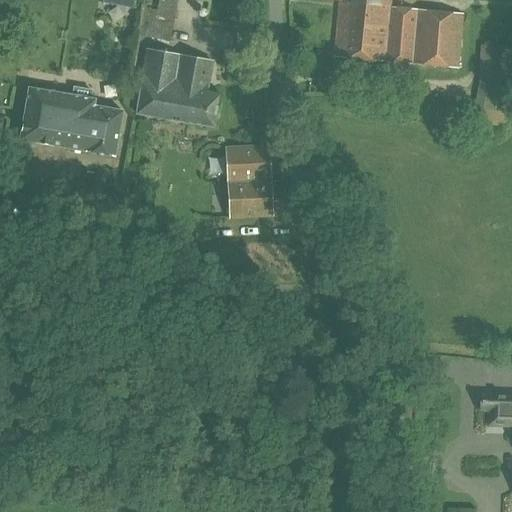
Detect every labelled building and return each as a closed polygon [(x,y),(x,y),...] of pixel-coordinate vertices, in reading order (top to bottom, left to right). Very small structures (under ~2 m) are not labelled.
[(141,0),(136,35),(169,42),(176,0),(141,0)] [(333,56),(457,68),(462,13),(390,6),(390,0),(337,0),(339,0),(333,56)] [(506,127),(511,46),(478,45),(472,123),(506,127)] [(136,113),(213,127),(218,94),(205,92),(211,60),(147,49),(136,113)] [(19,139),(66,147),(75,95),(28,87),(19,139)] [(66,147),(113,156),(121,110),(93,105),(94,99),(75,95),(66,147)] [(224,146),(227,219),(273,216),(270,143),(224,146)] [(511,395),(481,395),(481,409),(490,410),(489,424),(511,425),(511,395)]
